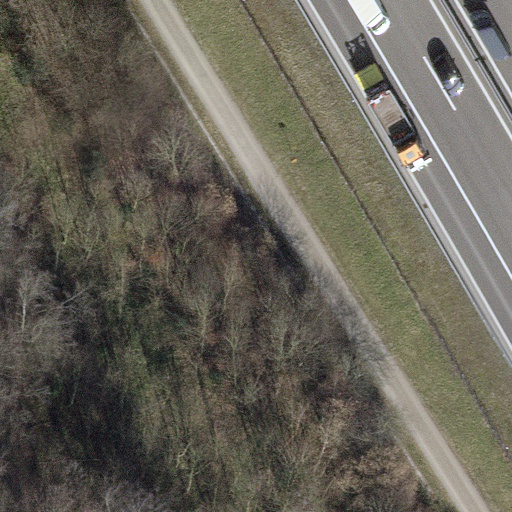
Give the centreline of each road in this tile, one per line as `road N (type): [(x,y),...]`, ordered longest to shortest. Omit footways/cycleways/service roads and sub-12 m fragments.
road 1 (track): [(153,0),(471,511)]
road 2 (motorway): [(372,0),(511,239)]
